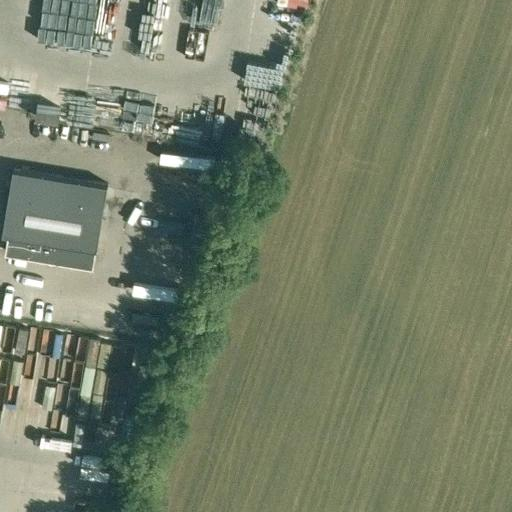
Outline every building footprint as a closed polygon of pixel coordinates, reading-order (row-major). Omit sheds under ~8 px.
[(17,54),(12,104),(38,107),(40,86),(47,87),(49,71),(42,71),(44,57),(17,54)] [(0,100),(7,101),(11,62),(0,61),(0,100)] [(75,90),(71,119),(85,120),(89,92),(75,90)] [(8,234),(5,252),(94,266),(108,184),(14,168),(3,233),(8,234)] [(145,184),(144,196),(197,197),(197,185),(145,184)] [(54,337),(0,328),(0,398),(12,401),(14,391),(46,395),(54,337)] [(88,328),(86,350),(101,351),(104,329),(88,328)] [(45,378),(38,426),(59,429),(60,419),(92,424),(97,386),(45,378)]
